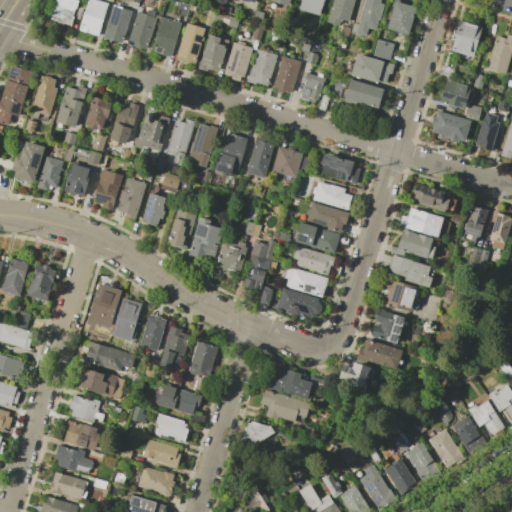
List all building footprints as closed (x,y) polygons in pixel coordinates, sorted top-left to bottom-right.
[(51,11),(53,11),(55,3),(53,2),(53,0),(76,0),(75,5),(81,7),(78,19),(72,17),(69,25),(62,23),(62,26),(55,24),(55,21),(48,19),(51,11)] [(86,0),(93,0),(107,3),(97,36),(78,31),(86,0)] [(298,9),(300,0),(322,0),(318,15),(298,9)] [(352,0),(347,21),(339,19),(337,25),(326,22),(332,0),(352,0)] [(355,34),(355,35),(349,33),(352,23),(356,24),(362,0),(379,0),(378,3),(382,4),(378,20),(377,19),(374,30),(366,28),(364,36),(355,34)] [(385,28),(393,1),(415,7),(407,34),(385,28)] [(101,37),(111,5),(130,11),(120,43),(101,37)] [(229,8),(228,14),(220,12),(222,5),(229,8)] [(136,6),(141,8),(139,13),(144,14),(146,9),(153,11),(151,16),(154,17),(145,49),(126,43),(136,6)] [(262,12),(260,20),(252,17),(254,10),(262,12)] [(213,12),(237,19),(235,27),(211,20),(213,12)] [(161,17),(180,23),(170,57),(150,51),(161,17)] [(458,20),(480,26),(472,56),(449,50),(458,20)] [(180,38),(181,38),(185,23),(203,28),(193,63),(175,58),(180,38)] [(254,24),(261,26),(257,41),(249,39),(254,24)] [(207,34),(227,40),(218,71),(207,67),(206,71),(197,68),(207,34)] [(296,35),(310,39),(307,52),(300,50),(300,49),(292,46),(296,35)] [(484,68),(494,35),(504,38),(505,35),(511,36),(511,47),(504,74),(484,68)] [(376,39),(392,43),(388,59),(372,54),(376,39)] [(231,42),(251,48),(242,77),(239,76),(238,81),(230,79),(230,76),(222,73),(231,42)] [(255,49),(261,50),(262,46),(266,47),(266,50),(271,51),(270,53),(275,55),(266,86),(254,82),(254,84),(245,81),(255,49)] [(307,51),(315,54),(312,64),(304,62),(307,51)] [(442,77),(439,76),(447,51),(450,52),(445,67),(452,70),(449,79),(442,77)] [(355,53),(392,64),(390,73),(387,72),(384,83),(376,80),(376,82),(349,75),(355,53)] [(280,56),(299,61),(290,93),(282,91),(281,93),(273,90),(274,88),(271,88),(280,56)] [(0,96),(1,94),(0,94),(0,90),(3,81),(5,81),(10,64),(31,71),(18,116),(10,114),(7,124),(0,121),(0,96)] [(300,90),(299,89),(300,85),(301,85),(305,73),(316,76),(317,72),(321,74),(320,77),(324,78),(322,84),(320,84),(316,100),(314,100),(313,102),(305,100),(304,102),(300,100),(300,99),(298,98),(300,90)] [(483,75),(479,88),(471,86),(475,73),(483,75)] [(40,75),(54,79),(52,87),(55,88),(48,115),(30,110),(40,75)] [(348,79),(382,89),(376,108),(355,101),(354,105),(342,101),(348,79)] [(440,96),(444,80),(469,87),(462,109),(454,107),(453,109),(446,107),(447,105),(438,102),(440,96)] [(58,108),(57,108),(61,96),(62,96),(65,86),(85,91),(82,100),(81,100),(73,127),(54,122),(58,108)] [(321,94),(328,96),(324,110),(317,108),(321,94)] [(91,96),(105,100),(104,102),(110,104),(106,117),(104,117),(101,129),(95,127),(95,129),(88,127),(88,125),(83,124),(91,96)] [(508,99),(505,112),(495,109),(499,97),(508,99)] [(118,103),(126,106),(127,103),(136,105),(126,143),(108,138),(118,103)] [(466,105),(479,107),(476,121),(463,118),(466,105)] [(431,117),(434,118),(436,111),(469,120),(463,141),(457,140),(456,142),(447,140),(448,137),(430,131),(432,125),(429,124),(431,117)] [(481,118),(483,118),(484,112),(496,116),(494,122),(497,122),(489,150),(484,149),(484,150),(482,150),(483,148),(477,147),(478,145),(474,144),(481,118)] [(511,112),(511,154),(510,154),(509,159),(499,156),(511,112)] [(137,136),(143,114),(152,116),(151,121),(153,122),(153,119),(158,121),(159,116),(167,119),(163,134),(159,133),(157,138),(158,138),(157,143),(160,144),(159,150),(142,145),(138,147),(134,146),(132,142),(133,138),(137,136)] [(174,120),(183,123),(185,118),(193,121),(182,153),(184,153),(180,164),(171,161),(173,156),(163,153),(174,120)] [(26,119),(35,122),(32,131),(23,129),(26,119)] [(197,123),(209,127),(209,125),(215,127),(203,167),(195,164),(195,162),(186,160),(197,123)] [(65,131),(75,134),(73,145),(62,142),(65,131)] [(93,134),(104,137),(100,153),(106,155),(103,167),(97,166),(97,163),(96,166),(89,164),(89,161),(86,160),(93,134)] [(217,153),(220,154),(225,134),(234,137),(235,135),(245,138),(236,170),(230,168),(227,177),(220,175),(220,172),(212,170),(217,153)] [(254,136),(265,139),(264,142),(272,144),(263,178),(244,173),(254,136)] [(14,156),(18,158),(21,147),(22,147),(24,141),(43,147),(32,183),(29,182),(29,185),(24,183),(23,186),(18,184),(18,182),(13,181),(14,178),(12,177),(14,171),(10,170),(14,156)] [(66,144),(72,146),(68,162),(62,160),(66,144)] [(277,146),(285,148),(285,147),(293,150),(293,151),(301,154),(294,177),(270,170),(277,146)] [(324,153),(352,161),(351,166),(359,168),(354,184),(318,173),(324,153)] [(44,156),(61,161),(57,176),(58,176),(55,187),(47,185),(46,190),(35,187),(44,156)] [(156,157),(164,159),(161,171),(157,169),(153,169),(156,157)] [(70,162),(90,167),(82,197),(62,191),(70,162)] [(100,169),(121,175),(118,186),(117,185),(110,209),(101,207),(101,204),(91,201),(100,169)] [(164,173),(178,177),(174,189),(160,185),(164,173)] [(126,178),(144,183),(133,219),(124,216),(125,213),(116,210),(126,178)] [(181,179),(189,181),(185,193),(177,190),(181,179)] [(313,193),(311,192),(313,186),(315,187),(316,181),(344,189),(343,193),(350,195),(346,210),(311,200),(313,193)] [(415,183),(443,191),(441,197),(448,199),(446,206),(445,205),(443,212),(417,203),(417,201),(410,199),(415,183)] [(148,193),(164,197),(160,210),(163,211),(161,218),(158,217),(156,226),(140,221),(148,193)] [(307,207),(309,208),(310,202),(347,212),(344,224),(341,223),(339,233),(325,229),(326,226),(305,220),(307,215),(305,214),(307,207)] [(464,222),(466,222),(470,206),(486,211),(478,238),(463,233),(464,229),(462,229),(464,222)] [(401,214),(406,216),(409,207),(442,217),(436,237),(397,225),(401,214)] [(172,218),(174,218),(176,208),(194,213),(185,249),(180,248),(177,247),(178,246),(166,243),(172,218)] [(495,212),(508,216),(508,218),(510,219),(501,250),(489,246),(491,240),(487,239),(495,212)] [(198,217),(209,220),(208,224),(221,227),(213,257),(204,254),(203,258),(187,254),(198,217)] [(299,222),(338,234),(332,254),(309,246),(309,245),(293,240),(299,222)] [(391,245),(396,247),(401,229),(413,232),(413,234),(416,235),(417,234),(432,238),(429,246),(434,247),(431,259),(426,257),(425,258),(403,252),(402,256),(389,252),(391,245)] [(214,260),(216,261),(222,240),(233,243),(234,240),(245,244),(243,248),(245,248),(238,271),(229,268),(228,271),(215,268),(212,267),(214,260)] [(245,275),(250,277),(253,268),(248,267),(251,255),(249,254),(253,241),(266,244),(267,240),(274,242),(259,289),(251,287),(250,289),(241,286),(245,275)] [(295,245),(334,256),(331,265),(329,265),(326,274),(295,265),(296,260),(291,258),(295,245)] [(487,251),(471,247),(467,269),(483,272),(487,251)] [(391,255),(428,266),(425,276),(429,278),(426,287),(402,280),(404,276),(387,270),(391,255)] [(0,290),(7,265),(6,265),(7,263),(8,263),(9,259),(10,259),(10,257),(18,260),(18,261),(20,262),(21,260),(25,261),(24,263),(27,263),(17,295),(0,290)] [(34,264),(41,266),(42,264),(49,266),(48,268),(54,270),(45,301),(25,295),(34,264)] [(286,268),(292,270),(293,267),(327,277),(321,297),(287,287),(287,285),(284,285),(286,278),(283,277),(286,268)] [(379,287),(383,289),(386,279),(415,287),(414,289),(416,290),(410,312),(393,307),(392,309),(379,306),(381,298),(376,297),(379,287)] [(98,284),(120,291),(108,328),(93,323),(92,326),(85,324),(98,284)] [(313,314),(312,317),(298,313),(298,315),(285,312),(286,309),(276,307),(281,288),(318,298),(316,302),(318,303),(320,306),(319,310),(318,313),(314,314),(313,314)] [(261,289),(271,292),(267,306),(257,303),(261,289)] [(121,298),(140,303),(129,341),(110,335),(121,298)] [(12,304),(19,306),(15,319),(8,317),(12,304)] [(373,324),(377,326),(378,323),(374,321),(377,310),(402,317),(394,343),(370,335),(373,324)] [(19,311),(29,314),(24,329),(14,326),(19,311)] [(146,315),(151,316),(152,315),(160,317),(160,319),(164,320),(155,351),(137,345),(146,315)] [(0,322),(32,332),(26,350),(0,341),(0,322)] [(169,326),(180,329),(179,332),(188,335),(178,369),(158,363),(169,326)] [(365,339),(401,350),(394,370),(355,358),(358,348),(361,349),(365,339)] [(88,340),(134,355),(129,368),(119,365),(118,371),(82,360),(88,340)] [(196,340),(216,346),(210,366),(211,366),(207,377),(187,371),(196,340)] [(0,355),(21,361),(16,378),(0,373),(0,355)] [(341,364),(350,367),(352,362),(369,367),(362,391),(347,387),(348,382),(337,378),(341,364)] [(269,366),(280,369),(281,368),(299,373),(297,379),(308,382),(310,375),(326,380),(323,389),(309,385),(305,399),(263,386),(269,366)] [(79,367),(102,374),(103,372),(115,376),(115,377),(122,379),(117,397),(109,395),(109,396),(73,386),(79,367)] [(0,382),(15,387),(14,391),(18,392),(14,404),(10,403),(9,407),(0,404),(0,382)] [(156,393),(160,394),(163,384),(200,396),(196,407),(194,406),(191,415),(153,403),(156,393)] [(492,390),(494,392),(505,385),(511,396),(511,395),(511,425),(502,408),(496,411),(485,394),(492,390)] [(263,389),(308,403),(304,417),(295,414),(293,421),(275,416),(274,419),(263,416),(266,406),(259,404),(263,389)] [(71,395),(90,400),(90,398),(98,400),(95,412),(102,414),(100,422),(96,421),(97,419),(93,418),(92,422),(69,415),(71,409),(68,408),(71,395)] [(473,404),(474,406),(485,400),(491,409),(492,409),(502,426),(501,427),(502,430),(491,437),(482,423),(476,427),(465,409),(473,404)] [(133,406),(142,409),(140,414),(144,415),(142,423),(129,420),(133,406)] [(0,409),(7,412),(6,416),(10,417),(7,428),(3,427),(2,432),(0,431),(0,409)] [(155,427),(154,427),(155,423),(156,423),(157,421),(154,421),(157,413),(183,421),(182,424),(184,424),(183,425),(185,426),(185,428),(184,428),(183,429),(186,430),(182,442),(177,440),(176,441),(175,441),(175,439),(153,432),(155,427)] [(466,415),(477,433),(484,442),(467,453),(460,443),(461,443),(454,432),(453,432),(449,426),(466,415)] [(68,420),(81,424),(81,423),(96,428),(94,432),(98,433),(93,450),(62,441),(68,420)] [(247,441),(242,439),(246,423),(248,423),(249,421),(267,426),(268,425),(273,432),(251,446),(247,441)] [(443,429),(454,447),(455,446),(462,457),(445,467),(431,446),(430,446),(426,440),(443,429)] [(396,433),(397,434),(400,432),(407,442),(407,441),(410,445),(397,453),(388,438),(396,433)] [(143,447),(146,439),(176,448),(175,452),(179,454),(175,466),(140,456),(143,447)] [(406,452),(404,450),(419,441),(438,472),(421,483),(403,454),(406,452)] [(56,445),(75,450),(75,448),(83,451),(82,457),(90,460),(90,461),(92,462),(90,468),(88,467),(86,473),(78,471),(77,472),(76,471),(55,465),(56,459),(52,458),(56,445)] [(370,446),(379,461),(374,464),(365,450),(370,446)] [(398,457),(415,484),(399,494),(382,467),(398,457)] [(371,464),(394,499),(377,509),(375,505),(358,479),(365,474),(362,470),(371,464)] [(142,466),(162,472),(163,471),(172,474),(170,482),(172,482),(169,494),(178,497),(176,504),(166,501),(168,497),(157,493),(158,492),(136,485),(142,466)] [(53,472),(86,481),(83,490),(85,491),(84,497),(79,496),(78,499),(48,490),(53,472)] [(327,473),(339,492),(331,497),(319,478),(327,473)] [(308,484),(317,499),(326,493),(337,511),(317,511),(314,507),(308,510),(297,491),(308,484)] [(353,485),(369,511),(346,511),(336,495),(353,485)] [(251,499),(248,494),(259,486),(273,507),(265,511),(259,511),(257,509),(251,511),(245,511),(243,510),(241,505),(251,499)] [(126,511),(131,495),(155,503),(154,504),(165,507),(163,511),(126,511)] [(38,511),(41,505),(44,506),(47,497),(77,506),(75,511),(38,511)]
